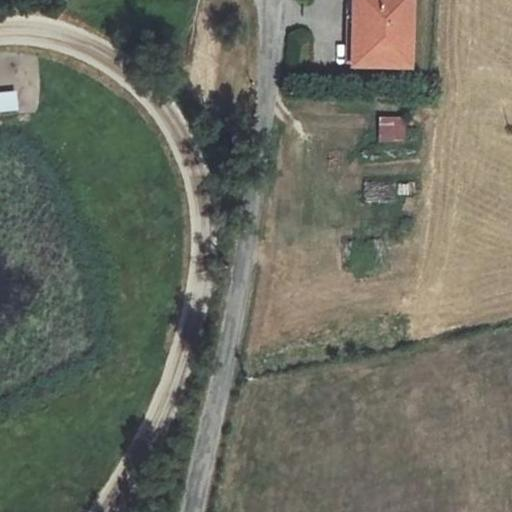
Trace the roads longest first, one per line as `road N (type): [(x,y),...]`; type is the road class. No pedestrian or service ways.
road 1 (unknown): [(0,30),(56,34),(134,72),(193,153),(206,198),(197,300),(175,378),(145,451),(106,511)]
road 2 (unclassified): [(193,511),(245,262),(274,0)]
